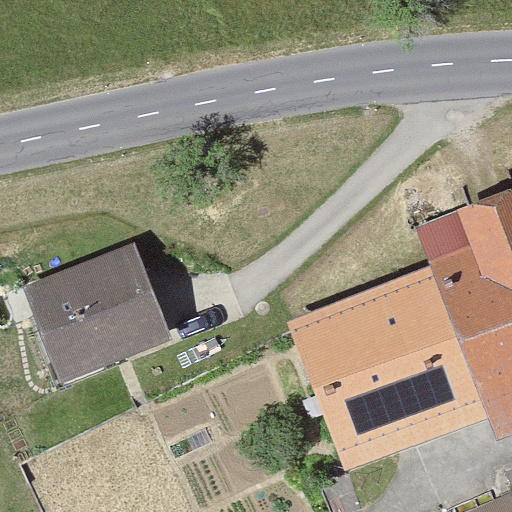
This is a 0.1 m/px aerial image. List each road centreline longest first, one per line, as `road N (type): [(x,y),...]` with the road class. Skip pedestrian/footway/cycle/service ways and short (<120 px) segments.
road 1 (tertiary): [(511,60),(411,62),(0,144)]
road 2 (unknown): [(166,304),(284,258),(428,122),(441,93),(441,61)]
